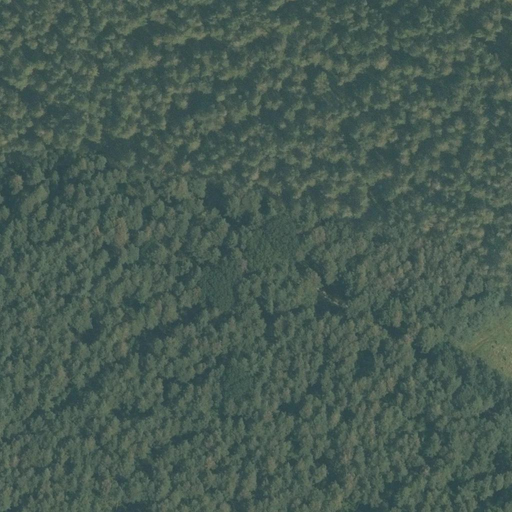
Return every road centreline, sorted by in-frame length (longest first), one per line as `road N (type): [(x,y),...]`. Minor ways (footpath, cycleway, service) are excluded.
road 1 (track): [(279,264),(0,67)]
road 2 (track): [(0,450),(279,264)]
road 3 (track): [(279,264),(511,109)]
road 4 (track): [(279,264),(450,379)]
